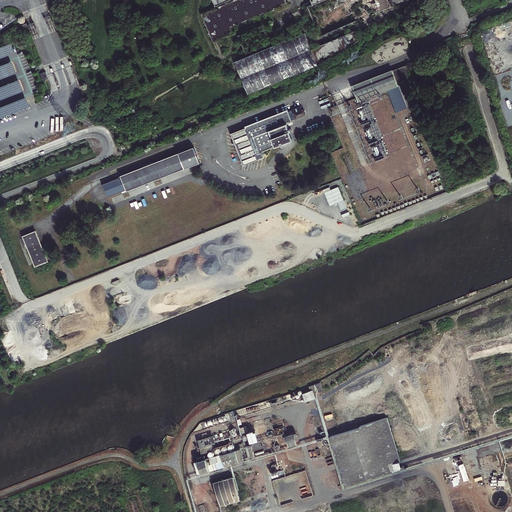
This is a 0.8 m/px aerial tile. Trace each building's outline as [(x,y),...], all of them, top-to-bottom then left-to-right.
[(228,0),(201,11),(213,39),(218,37),(233,31),(231,25),(287,1),(285,0),(228,0)] [(214,0),(216,4),(225,0),(312,0),(313,3),(307,6),(320,36),(392,6),(392,5),(389,0),(214,0)] [(262,25),(238,34),(245,50),(246,53),(270,43),(262,25)] [(235,60),(248,92),(318,63),(338,52),(358,39),(355,31),(312,48),(305,32),(235,60)] [(242,52),(245,50),(238,34),(235,36),(242,52)] [(223,51),(218,37),(213,39),(218,53),(223,51)] [(404,66),(353,86),(357,97),(359,100),(388,89),(397,111),(407,107),(398,85),(413,79),(408,68),(405,69),(404,66)] [(45,71),(40,73),(43,80),(48,78),(45,71)] [(301,106),(231,133),(244,165),(265,157),(263,152),(294,139),(290,131),(290,130),(290,131),(289,129),(287,124),(293,122),(292,120),(305,115),(306,113),(301,106)] [(179,153),(185,168),(200,162),(194,147),(179,153)] [(179,153),(113,180),(118,193),(185,168),(179,153)] [(113,180),(101,185),(106,197),(118,193),(113,180)] [(36,231),(24,236),(36,266),(48,260),(36,231)] [(399,458),(394,440),(387,417),(380,419),(375,421),(360,425),(329,435),(346,486),(403,469),(399,458)] [(256,430),(250,432),(253,443),(260,441),(256,430)] [(297,433),(288,436),(291,447),(300,444),(297,433)] [(215,435),(199,440),(203,454),(216,450),(214,444),(217,443),(215,435)] [(394,440),(399,458),(403,457),(398,439),(394,440)] [(237,450),(195,462),(198,474),(240,462),(237,450)] [(234,477),(215,483),(222,506),(241,500),(234,477)] [(502,506),(504,506),(506,504),(507,502),(508,500),(508,497),(506,495),(505,493),(502,492),(500,491),(497,492),(495,493),(493,495),(493,498),(493,500),(493,502),(495,504),(497,506),(499,506),(502,506)]
